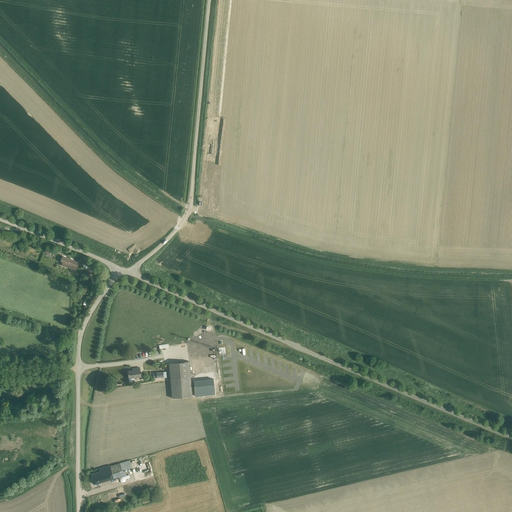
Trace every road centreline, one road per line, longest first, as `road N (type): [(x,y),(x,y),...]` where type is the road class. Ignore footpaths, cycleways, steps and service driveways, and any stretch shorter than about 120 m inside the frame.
road 1 (tertiary): [(511,438),(126,271)]
road 2 (unclassified): [(126,271),(167,239),(188,209),(207,0)]
road 3 (track): [(188,209),(340,254),(475,268)]
road 4 (tertiary): [(78,511),(79,343),(100,297),(126,271)]
